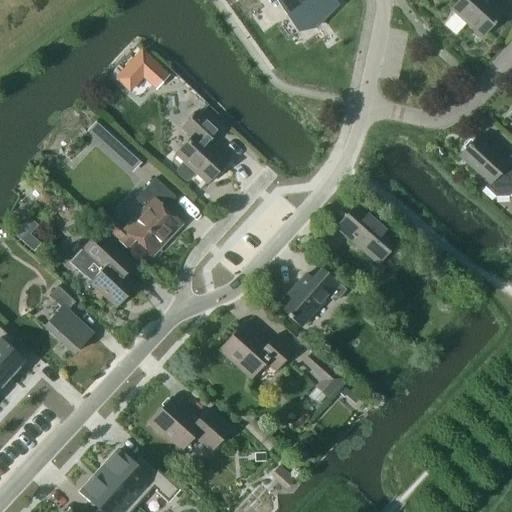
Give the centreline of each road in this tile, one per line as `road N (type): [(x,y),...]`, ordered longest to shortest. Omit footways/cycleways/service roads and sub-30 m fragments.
road 1 (residential): [(178,315),(236,282),(340,177),(364,109)]
road 2 (residential): [(0,500),(178,315)]
road 3 (residential): [(364,109),(430,123),(478,95),(511,55)]
road 4 (residential): [(178,315),(190,267),(257,190)]
